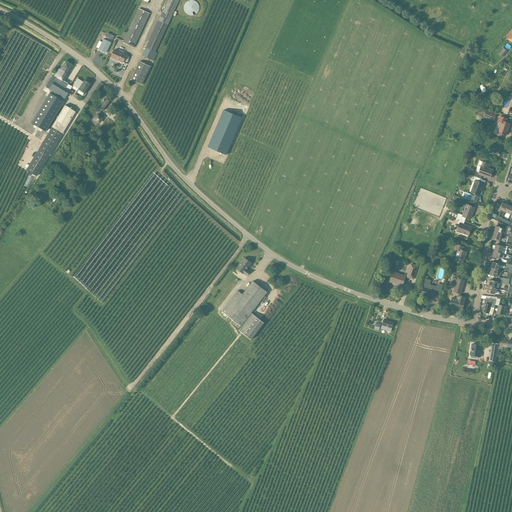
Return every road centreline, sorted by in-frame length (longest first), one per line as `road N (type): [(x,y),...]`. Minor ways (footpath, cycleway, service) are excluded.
road 1 (unclassified): [(473,324),(350,291),(274,255),(179,174),(94,70),(0,10)]
road 2 (residential): [(473,324),(495,193)]
